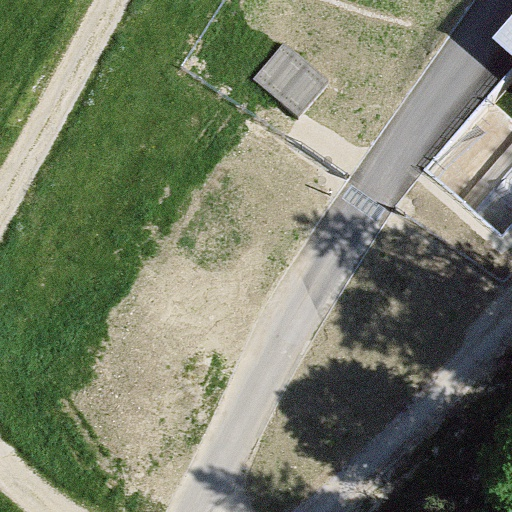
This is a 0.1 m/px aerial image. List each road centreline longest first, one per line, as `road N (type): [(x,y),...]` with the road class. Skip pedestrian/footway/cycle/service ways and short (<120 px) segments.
road 1 (unclassified): [(206,511),(303,280),(511,0)]
road 2 (track): [(106,0),(0,202),(0,446),(67,511)]
road 3 (unclassified): [(303,511),(511,367)]
